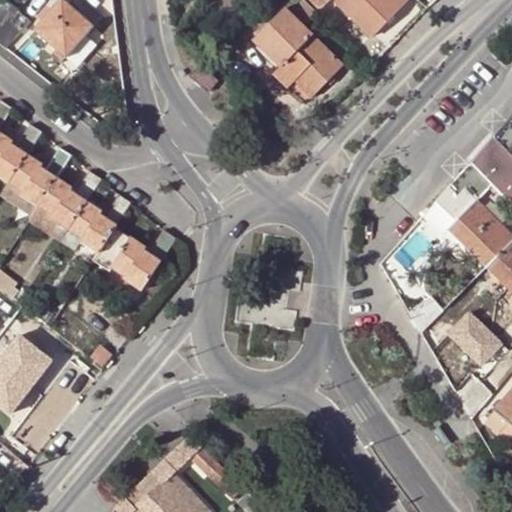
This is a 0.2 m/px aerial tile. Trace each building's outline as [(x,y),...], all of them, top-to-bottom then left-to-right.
[(0,26),(15,10),(9,6),(3,0),(0,3),(0,26)] [(24,0),(14,0),(9,6),(15,10),(24,0)] [(90,27),(59,0),(56,0),(31,31),(51,49),(46,55),(57,65),(90,27)] [(304,0),(318,12),(329,0),(304,0)] [(334,4),(329,0),(318,12),(324,18),(336,6),(334,4)] [(338,0),(334,4),(336,6),(368,39),(406,0),(338,0)] [(300,4),(287,17),(301,30),(314,17),(300,4)] [(27,22),(15,10),(0,26),(0,46),(3,49),(27,22)] [(292,83),(309,99),(339,68),(301,30),(287,17),(281,11),(251,42),(278,69),(271,76),(285,90),(292,83)] [(196,70),(188,80),(205,94),(213,84),(196,70)] [(0,126),(9,113),(0,105),(0,126)] [(511,116),(486,145),(511,168),(511,116)] [(39,137),(26,128),(17,142),(11,139),(8,144),(0,138),(0,183),(5,187),(24,159),(39,137)] [(511,168),(486,145),(480,152),(511,181),(511,168)] [(20,197),(19,199),(34,210),(54,181),(68,160),(56,152),(43,173),(38,170),(39,168),(24,159),(5,187),(20,197)] [(511,181),(480,152),(470,163),(490,185),(511,207),(511,181)] [(453,223),(445,231),(485,269),(511,241),(511,234),(476,200),(490,185),(470,163),(434,204),(453,223)] [(49,219),(48,221),(66,233),(84,205),(98,183),(85,175),(71,196),(66,193),(68,191),(54,181),(34,210),(49,219)] [(5,187),(0,195),(0,197),(29,217),(34,210),(19,199),(20,197),(5,187)] [(66,233),(80,243),(78,246),(96,258),(114,230),(129,208),(115,198),(102,220),(97,217),(99,214),(84,205),(66,233)] [(144,249),(114,230),(96,258),(91,265),(105,274),(107,270),(123,280),(121,282),(140,294),(174,242),(161,233),(146,254),(142,252),(144,249)] [(58,244),(74,254),(78,246),(80,243),(66,233),(58,244)] [(511,241),(485,269),(511,296),(511,241)] [(0,294),(9,302),(14,295),(9,291),(12,286),(0,276),(0,294)] [(9,302),(16,308),(22,299),(15,294),(14,295),(9,302)] [(413,319),(421,333),(441,312),(431,301),(413,319)] [(28,317),(47,332),(55,321),(34,307),(28,317)] [(25,332),(0,364),(0,398),(14,410),(56,356),(25,332)] [(511,360),(498,350),(458,397),(474,410),(511,365),(511,360)] [(502,418),(511,426),(511,387),(482,424),(491,431),(502,418)] [(135,511),(208,511),(174,475),(190,458),(232,499),(243,488),(188,436),(123,499),(134,510),(135,511)] [(268,511),(253,497),(244,506),(250,511),(268,511)] [(116,511),(131,511),(134,510),(123,499),(113,508),(116,511)]
